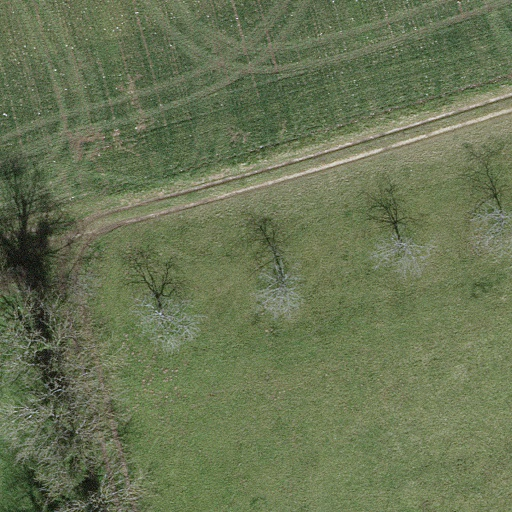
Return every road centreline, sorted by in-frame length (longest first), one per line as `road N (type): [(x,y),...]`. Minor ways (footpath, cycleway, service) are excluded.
road 1 (track): [(511,103),(121,220)]
road 2 (track): [(130,511),(82,307),(84,244),(121,220)]
